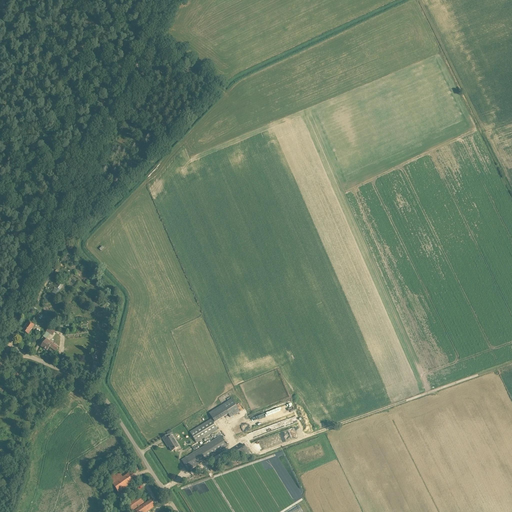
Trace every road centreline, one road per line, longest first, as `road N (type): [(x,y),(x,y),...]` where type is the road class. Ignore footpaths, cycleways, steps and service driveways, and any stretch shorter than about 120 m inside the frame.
road 1 (unclassified): [(26,354),(11,343),(36,255),(171,0)]
road 2 (unclassified): [(176,511),(102,396),(26,354)]
